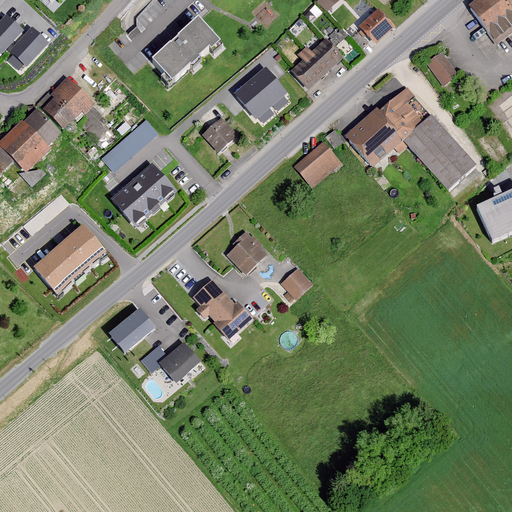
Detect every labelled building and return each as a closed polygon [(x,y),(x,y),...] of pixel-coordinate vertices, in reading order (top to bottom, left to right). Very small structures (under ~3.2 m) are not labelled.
[(143,25),(163,7),(155,0),(153,0),(135,17),(143,25)] [(339,2),(337,0),(320,0),(316,4),(326,14),(339,2)] [(511,0),(479,0),(465,12),(470,18),(492,44),(511,28),(511,0)] [(391,32),(375,14),(355,31),(372,49),(391,32)] [(0,55),(23,30),(6,15),(0,22),(0,55)] [(192,24),(146,66),(166,87),(212,46),(192,24)] [(48,43),(32,28),(9,53),(26,68),(48,43)] [(340,61),(322,42),(288,75),(306,94),(340,61)] [(443,55),(426,66),(442,91),(458,79),(443,55)] [(269,70),(252,86),(271,106),(287,90),(269,70)] [(36,114),(61,139),(79,122),(102,145),(118,129),(71,80),(36,114)] [(254,121),(271,106),(252,86),(236,101),(254,121)] [(375,116),(402,145),(432,120),(406,91),(375,116)] [(54,151),(51,149),(61,139),(36,114),(2,146),(29,175),(54,151)] [(402,145),(375,116),(356,132),(343,142),(368,173),(402,145)] [(114,171),(159,132),(147,118),(102,157),(114,171)] [(473,168),(432,120),(402,145),(445,194),(473,168)] [(236,139),(220,121),(200,138),(217,157),(236,139)] [(342,164),(323,142),(294,167),(313,188),(342,164)] [(0,167),(4,171),(14,160),(0,148),(0,167)] [(180,202),(161,180),(122,214),(141,236),(180,202)] [(25,225),(33,234),(69,201),(61,192),(25,225)] [(511,194),(477,210),(492,244),(511,234),(511,194)] [(106,255),(83,228),(33,270),(57,297),(106,255)] [(266,257),(246,236),(224,257),(243,277),(266,257)] [(311,286),(296,271),(280,287),(294,302),(311,286)] [(249,321),(210,281),(189,302),(198,312),(194,315),(201,323),(207,318),(215,326),(211,330),(224,344),(249,321)] [(159,326),(141,306),(112,332),(131,351),(159,326)] [(197,364),(181,346),(156,367),(173,386),(197,364)]
